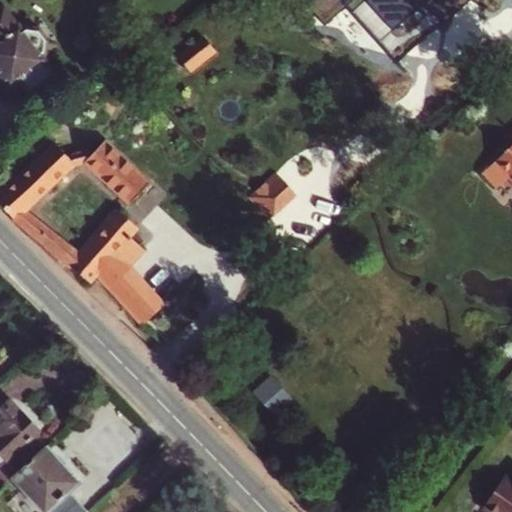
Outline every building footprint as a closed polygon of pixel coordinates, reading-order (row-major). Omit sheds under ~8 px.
[(325,24),(354,2),(413,80),(436,62),(419,41),(473,0),(309,0),(308,1),(325,24)] [(0,71),(9,84),(42,60),(39,56),(44,53),(45,41),(36,28),(24,27),(20,30),(4,8),(0,10),(0,71)] [(213,51),(202,37),(178,57),(189,70),(213,51)] [(511,139),(511,143),(481,173),(495,188),(507,176),(511,181),(511,133),(509,136),(511,139)] [(132,201),(145,186),(148,183),(103,141),(91,154),(87,150),(72,154),(67,157),(56,142),(2,192),(0,193),(0,204),(15,220),(31,234),(44,245),(89,283),(96,274),(109,289),(144,249),(129,238),(138,228),(118,212),(80,254),(52,233),(39,222),(23,209),(72,164),(84,161),(129,204),(132,201)] [(251,195),(273,218),(300,192),(278,169),(251,195)] [(145,186),(132,201),(139,207),(152,193),(145,186)] [(193,382),(201,375),(186,359),(179,366),(193,382)] [(292,400),(272,378),(258,392),(277,413),(292,400)] [(0,476),(6,483),(10,480),(45,447),(34,436),(38,433),(21,415),(19,417),(6,403),(0,408),(0,476)] [(39,511),(85,511),(69,494),(79,485),(45,447),(10,480),(39,511)] [(503,476),(482,506),(489,511),(511,511),(511,481),(503,476)]
